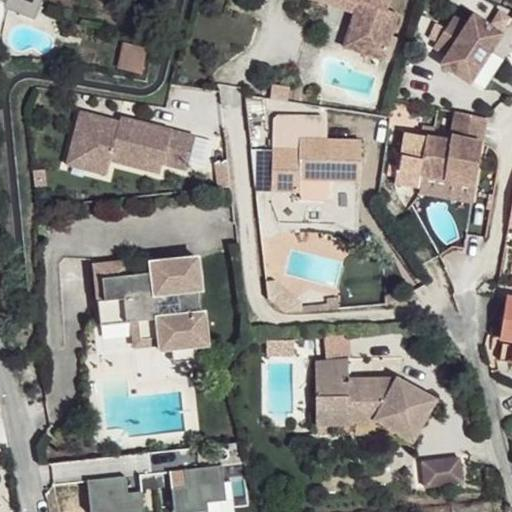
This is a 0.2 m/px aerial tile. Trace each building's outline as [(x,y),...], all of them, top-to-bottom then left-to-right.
[(34,19),(40,0),(4,0),(1,9),(34,19)] [(399,20),(387,15),(392,0),(314,0),(334,7),(336,0),(343,0),(362,7),(358,17),(352,33),(370,40),(364,57),(383,64),(399,20)] [(362,7),(343,0),(336,0),(334,7),(358,17),(362,7)] [(466,24),(453,16),(432,46),(446,55),(440,63),(469,82),(501,34),(472,15),(466,24)] [(509,47),(511,41),(511,21),(500,43),(509,47)] [(370,40),(352,33),(346,50),(364,57),(370,40)] [(144,75),(150,49),(122,43),(116,68),(144,75)] [(449,141),(403,132),(397,169),(397,185),(421,189),(424,174),(474,181),(480,147),(485,118),(454,112),(449,141)] [(196,137),(120,118),(119,123),(80,113),(70,152),(87,157),(86,161),(110,168),(111,163),(146,171),(148,161),(163,165),(188,171),(196,137)] [(361,180),(363,141),(302,139),(301,149),(275,148),(272,189),(300,190),(303,178),(361,180)] [(87,157),(70,152),(66,167),(107,177),(110,168),(86,161),(87,157)] [(146,171),(160,175),(163,165),(148,161),(146,171)] [(474,181),(424,174),(421,189),(420,194),(471,201),(474,181)] [(202,289),(198,257),(170,259),(171,275),(155,276),(155,271),(129,273),(128,260),(103,263),(108,300),(125,298),(128,323),(135,322),(158,319),(161,345),(162,349),(174,348),(197,346),(209,345),(205,310),(202,310),(199,290),(202,289)] [(128,323),(125,298),(108,300),(103,263),(96,263),(104,325),(128,323)] [(511,294),(507,294),(502,337),(506,338),(511,339),(511,294)] [(138,348),(161,345),(158,319),(135,322),(138,348)] [(511,339),(506,338),(502,359),(511,361),(511,339)] [(323,344),(325,358),(346,356),(345,342),(323,344)] [(197,357),(197,346),(174,348),(175,359),(197,357)] [(349,376),(349,357),(315,359),(317,383),(349,381),(349,376)] [(414,439),(438,400),(399,375),(379,376),(378,383),(367,384),(367,376),(349,376),(349,381),(317,383),(318,410),(331,410),(331,422),(380,420),(414,439)] [(378,383),(379,376),(367,376),(367,384),(378,383)] [(331,422),(331,410),(318,410),(318,423),(331,422)] [(460,458),(423,462),(426,487),(463,483),(460,458)] [(173,487),(175,511),(191,511),(209,510),(208,502),(227,500),(224,465),(185,469),(187,486),(173,487)] [(90,479),(92,511),(107,511),(112,511),(111,511),(145,511),(144,490),(129,492),(128,475),(90,479)]
